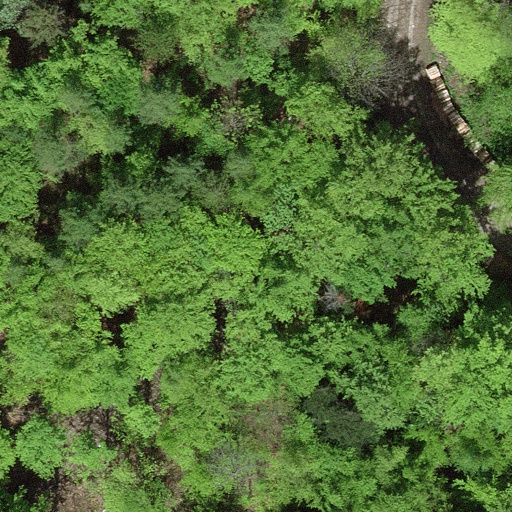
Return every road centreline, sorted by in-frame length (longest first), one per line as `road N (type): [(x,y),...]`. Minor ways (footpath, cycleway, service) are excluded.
road 1 (track): [(435,176),(204,360),(0,487)]
road 2 (track): [(435,176),(403,24),(407,0)]
